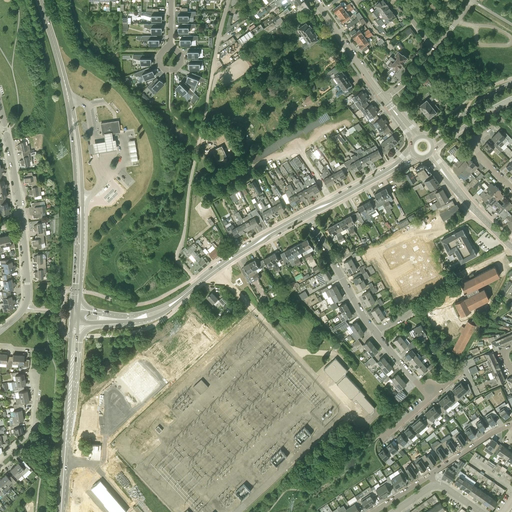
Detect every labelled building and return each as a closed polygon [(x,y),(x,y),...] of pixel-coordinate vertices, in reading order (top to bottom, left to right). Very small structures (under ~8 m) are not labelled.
[(269,35),(298,17),(310,8),(304,0),(286,13),(284,10),(283,8),(256,26),(250,30),(237,39),(246,51),(269,35)] [(284,0),(274,0),(276,2),(270,5),(271,7),(273,8),(280,4),(279,3),(284,0)] [(286,13),(304,0),(294,0),(293,0),(291,2),(292,4),(284,10),(283,8),(284,10),(286,13)] [(374,15),(387,5),(383,0),(382,0),(376,5),(378,8),(372,13),(374,15)] [(352,6),(354,5),(352,2),(350,4),(347,6),(346,4),(343,6),(341,4),(333,9),(336,13),(338,16),(352,6)] [(352,6),(338,16),(340,19),(343,23),(351,17),(347,12),(350,10),(351,11),(356,8),(354,5),(352,6)] [(384,16),(392,11),(387,5),(374,15),(376,18),(382,13),(384,16)] [(267,12),(273,8),(271,7),(266,10),(265,9),(260,12),(262,15),(267,12)] [(380,24),(382,25),(384,23),(382,20),(385,18),(388,22),(396,17),(392,11),(384,16),(381,19),(378,21),(380,24)] [(162,15),(157,15),(157,12),(152,12),(148,12),(144,12),(144,15),(151,17),(151,18),(152,18),(152,21),(161,21),(161,18),(162,18),(162,15)] [(188,12),(181,12),(181,15),(178,15),(178,18),(179,18),(179,21),(188,21),(188,18),(189,18),(189,17),(196,15),(196,12),(188,12)] [(304,37),(313,30),(309,25),(308,26),(306,23),(302,26),(301,25),(300,26),(300,27),(298,29),(295,31),(298,35),(301,33),(304,37)] [(156,27),(156,24),(144,24),(144,27),(151,29),(151,30),(152,30),(152,33),(161,33),(161,30),(162,30),(162,27),(156,27)] [(196,27),(196,24),(181,24),(181,27),(178,27),(178,30),(179,30),(179,33),(188,33),(188,30),(189,30),(189,29),(196,27)] [(357,42),(370,32),(368,29),(366,31),(362,34),(359,30),(356,32),(354,29),(350,32),(352,35),(355,39),(357,42)] [(313,30),(304,37),(307,42),(302,45),(302,47),(303,48),(305,49),(311,45),(312,45),(314,44),(314,42),(318,40),(316,37),(317,36),(313,30)] [(370,32),(357,42),(359,45),(362,49),(362,48),(364,51),(368,48),(366,45),(369,43),(366,39),(372,35),(370,32)] [(157,39),(157,36),(142,36),(142,39),(149,41),(149,42),(149,45),(159,45),(159,42),(160,42),(160,39),(157,39)] [(181,45),(190,45),(190,42),(191,42),(191,41),(198,39),(198,36),(183,36),(183,39),(180,39),(180,42),(181,42),(181,45)] [(230,45),(234,42),(236,41),(233,37),(227,41),(230,45)] [(188,57),(198,57),(198,54),(199,54),(199,53),(201,53),(201,48),(195,48),(195,51),(188,51),(188,54),(188,57)] [(335,62),(325,50),(314,58),(323,71),(335,62)] [(396,60),(402,64),(403,65),(405,62),(404,61),(407,58),(403,54),(403,55),(402,54),(403,52),(401,50),(399,52),(398,51),(396,55),(391,51),(390,52),(388,54),(391,56),(396,60)] [(144,58),(144,55),(133,55),(133,58),(141,60),(141,61),(141,64),(151,64),(151,61),(151,58),(144,58)] [(255,66),(248,55),(245,57),(252,68),(255,66)] [(396,71),(402,64),(396,60),(391,56),(386,62),(388,64),(386,66),(389,69),(387,72),(394,77),(398,72),(396,71)] [(203,65),(203,60),(192,60),(192,63),(189,63),(189,66),(190,66),(190,69),(200,69),(200,66),(200,65),(203,65)] [(150,71),(149,68),(135,73),(136,76),(143,76),(143,77),(144,76),(145,79),(155,76),(153,73),(154,72),(153,69),(150,71)] [(339,83),(347,78),(345,74),(344,74),(342,71),(335,75),(334,73),(331,76),(332,78),(334,77),(339,83)] [(206,79),(192,73),(191,76),(188,75),(187,78),(188,78),(186,81),(196,85),(197,82),(198,82),(198,81),(205,82),(206,79)] [(296,76),(291,79),(294,85),(299,82),(296,76)] [(350,81),(347,78),(339,83),(338,84),(334,87),(335,86),(338,91),(336,93),(336,95),(337,96),(338,96),(343,93),(345,96),(350,93),(349,91),(353,89),(351,85),(352,85),(349,82),(350,81)] [(164,84),(162,81),(160,79),(155,84),(153,81),(148,86),(152,90),(154,88),(154,89),(155,88),(157,91),(164,84)] [(182,85),(180,83),(178,85),(179,85),(176,88),(183,95),(186,92),(186,93),(187,92),(189,94),(193,96),(195,94),(192,91),(187,86),(184,83),(182,85)] [(358,100),(367,94),(365,92),(364,93),(362,90),(360,92),(358,89),(353,93),(350,95),(355,103),(358,100)] [(362,107),(368,103),(366,100),(368,99),(366,96),(368,95),(367,94),(358,100),(355,103),(359,109),(360,109),(362,107)] [(307,106),(314,101),(310,95),(305,98),(306,99),(304,100),(307,106)] [(431,107),(432,106),(429,103),(434,99),(432,96),(419,106),(422,109),(422,111),(423,113),(425,113),(431,108),(431,107)] [(367,114),(376,107),(375,105),(374,106),(371,103),(369,105),(368,103),(362,107),(360,109),(365,116),(367,114)] [(431,108),(425,113),(429,118),(434,114),(434,115),(436,113),(435,113),(437,112),(436,111),(439,109),(435,104),(432,106),(431,107),(431,108)] [(370,122),(378,116),(376,114),(378,113),(376,110),(378,109),(376,107),(367,114),(365,116),(370,122)] [(374,123),(377,127),(386,120),(385,119),(383,120),(381,117),(379,119),(378,116),(370,122),(371,125),(374,123)] [(387,130),(389,128),(388,126),(386,123),(387,122),(386,120),(377,127),(380,131),(379,132),(381,135),(385,132),(386,130),(387,130)] [(102,134),(115,132),(117,132),(119,132),(118,121),(116,121),(114,121),(100,124),(102,134)] [(358,131),(362,129),(358,123),(353,126),(358,131)] [(386,134),(394,145),(398,142),(393,135),(394,134),(391,131),(389,128),(387,130),(386,130),(385,132),(386,134)] [(105,140),(93,142),(95,153),(118,149),(116,139),(113,139),(112,131),(104,132),(105,140)] [(495,134),(504,144),(506,143),(508,140),(510,142),(511,140),(511,139),(504,132),(502,134),(499,131),(495,134)] [(336,135),(336,136),(342,144),(345,141),(339,133),(336,135)] [(385,140),(390,148),(394,145),(386,134),(383,137),(385,140)] [(500,147),(504,144),(495,134),(491,138),(496,142),(493,144),(500,151),(502,149),(500,147)] [(136,139),(129,140),(132,161),(139,160),(136,139)] [(380,149),(381,149),(384,154),(388,152),(387,151),(390,148),(385,140),(380,143),(383,146),(380,149)] [(21,151),(22,155),(30,153),(29,145),(25,145),(25,142),(20,143),(20,144),(17,146),(17,148),(17,147),(16,147),(17,150),(21,149),(22,151),(21,151)] [(228,154),(222,142),(214,146),(219,158),(228,154)] [(493,144),(491,146),(487,142),(483,146),(490,153),(493,149),(498,154),(500,151),(493,144)] [(371,148),(377,159),(382,156),(376,145),(371,148)] [(366,150),(372,161),(377,159),(371,148),(366,150)] [(455,157),(456,155),(461,151),(458,148),(457,149),(452,153),(455,157)] [(357,155),(359,159),(363,166),(368,164),(361,152),(360,152),(358,149),(356,150),(358,154),(357,154),(357,155)] [(362,151),(361,151),(361,152),(368,164),(372,161),(366,150),(364,151),(363,150),(362,151)] [(36,152),(30,153),(22,155),(23,158),(24,160),(19,161),(20,164),(20,163),(21,165),(25,165),(25,167),(30,166),(30,165),(33,165),(32,161),(32,160),(31,156),(36,155),(36,152)] [(363,166),(359,159),(357,155),(356,156),(355,155),(352,156),(353,158),(359,169),(363,166)] [(293,159),(299,167),(303,164),(297,156),(293,159)] [(465,167),(472,161),(469,158),(468,159),(465,156),(464,157),(464,156),(461,159),(459,161),(459,162),(460,162),(465,167)] [(344,163),(349,171),(352,169),(354,171),(359,169),(353,158),(344,162),(344,163)] [(295,170),(299,167),(293,159),(289,162),(295,170)] [(453,168),(458,174),(465,167),(460,162),(459,162),(459,161),(457,160),(453,164),(455,167),(453,168)] [(473,171),(473,172),(478,167),(472,161),(465,167),(471,173),(473,171)] [(336,167),(341,178),(346,175),(345,173),(349,171),(344,163),(344,162),(336,167)] [(324,169),(332,183),(337,181),(333,173),(331,174),(326,165),(323,166),(324,169)] [(423,181),(433,176),(426,165),(423,165),(415,169),(418,174),(419,175),(416,177),(417,180),(421,178),(423,181)] [(333,173),(337,181),(341,178),(336,167),(333,169),(335,172),(333,173)] [(478,181),(475,178),(474,178),(471,174),(471,173),(465,167),(458,174),(464,180),(469,176),(472,180),(468,183),(472,187),(478,181)] [(322,170),(323,173),(321,174),(327,186),(332,183),(324,169),(322,170)] [(37,184),(37,183),(36,176),(32,176),(32,172),(27,173),(27,174),(24,176),(24,178),(24,177),(23,177),(24,181),(27,180),(27,182),(28,182),(28,185),(31,185),(37,184)] [(405,175),(408,180),(410,184),(416,181),(410,172),(405,175)] [(481,178),(484,175),(481,173),(475,178),(478,181),(481,178)] [(312,180),(309,175),(306,177),(308,179),(311,186),(315,193),(320,190),(316,183),(314,179),(312,180)] [(431,191),(435,188),(440,184),(433,175),(433,176),(423,181),(424,181),(431,191)] [(306,198),(311,195),(307,188),(305,184),(303,185),(301,182),(300,182),(298,179),(297,179),(296,179),(296,178),(295,176),(292,177),(295,182),(297,181),(302,191),(306,198)] [(311,186),(308,179),(305,180),(306,183),(305,184),(307,188),(311,195),(315,193),(311,186)] [(261,191),(254,181),(251,183),(257,193),(258,193),(260,191),(261,191)] [(298,193),(301,200),(306,198),(302,191),(297,181),(295,182),(298,188),(295,189),(298,193)] [(37,183),(37,184),(31,185),(31,190),(28,190),(28,193),(29,193),(29,195),(33,195),(33,196),(38,196),(41,195),(41,191),(40,183),(37,183)] [(485,188),(491,195),(498,188),(495,185),(494,186),(492,184),(491,183),(490,184),(485,188)] [(293,196),(297,203),(301,200),(298,193),(295,189),(294,190),(290,184),(287,186),(289,189),(291,191),(293,196)] [(385,199),(390,195),(386,188),(380,191),(385,199)] [(485,201),(491,195),(485,188),(480,193),(481,194),(480,195),(483,197),(482,198),(485,201)] [(497,201),(499,200),(503,195),(500,192),(501,191),(498,188),(491,195),(495,198),(497,201)] [(287,204),(290,202),(292,205),(297,203),(293,196),(291,191),(289,189),(286,190),(285,191),(286,193),(282,195),(284,200),(287,204)] [(436,199),(446,194),(443,189),(438,192),(437,190),(425,196),(426,198),(430,196),(432,199),(435,197),(436,199)] [(234,193),(238,199),(243,196),(240,190),(234,193)] [(387,203),(385,199),(380,191),(374,194),(376,198),(373,200),(377,207),(383,205),(387,213),(391,211),(389,207),(387,203)] [(438,208),(445,204),(444,202),(449,199),(446,194),(436,199),(437,201),(434,203),(437,208),(438,208)] [(497,201),(495,198),(491,195),(485,201),(488,204),(489,203),(491,206),(492,205),(493,206),(497,201)] [(275,214),(280,212),(274,201),(272,199),(272,198),(270,199),(274,206),(272,208),(275,214)] [(274,201),(280,212),(285,209),(279,198),(274,201)] [(262,208),(260,208),(260,209),(266,220),(271,217),(265,206),(261,199),(258,201),(259,203),(262,208)] [(5,200),(0,200),(0,209),(10,207),(10,206),(8,206),(7,202),(6,203),(5,200)] [(376,212),(375,209),(377,208),(377,207),(373,200),(370,201),(370,200),(363,204),(371,218),(373,217),(372,214),(376,212)] [(441,213),(440,213),(443,220),(460,211),(457,205),(455,205),(452,200),(445,204),(438,208),(441,213)] [(502,206),(505,208),(510,203),(508,200),(502,205),(502,206)] [(29,207),(29,211),(46,209),(45,205),(45,206),(44,201),(40,202),(31,203),(31,206),(29,207)] [(265,206),(271,217),(275,214),(272,208),(269,203),(267,205),(265,206)] [(357,208),(359,211),(361,215),(365,213),(369,222),(372,220),(371,218),(369,215),(363,204),(357,208)] [(10,207),(0,209),(0,217),(9,216),(8,213),(9,213),(8,209),(11,209),(10,207)] [(505,208),(499,214),(501,216),(506,212),(507,211),(505,208)] [(46,209),(29,211),(30,215),(32,215),(33,218),(42,217),(46,217),(45,212),(46,212),(46,209)] [(248,215),(254,226),(259,224),(253,212),(248,215)] [(237,227),(240,234),(245,231),(236,214),(235,213),(233,214),(235,219),(236,219),(237,221),(237,222),(238,225),(236,226),(237,227)] [(236,214),(245,231),(249,229),(246,222),(243,217),(242,219),(240,216),(239,216),(238,213),(236,214)] [(345,218),(349,226),(351,229),(354,234),(356,233),(353,228),(354,227),(353,225),(352,225),(355,223),(354,221),(358,218),(358,217),(355,213),(351,215),(345,218)] [(246,222),(249,229),(254,226),(248,215),(243,217),(246,222)] [(339,222),(343,229),(347,227),(351,236),(354,234),(349,226),(345,218),(339,222)] [(399,223),(402,228),(410,223),(408,219),(399,223)] [(345,239),(340,231),(343,229),(339,222),(334,225),(338,232),(340,236),(342,240),(345,239)] [(36,231),(37,236),(43,235),(46,235),(45,227),(45,223),(41,223),(37,224),(37,225),(33,226),(33,228),(33,231),(36,231)] [(232,224),(226,228),(232,238),(235,236),(236,237),(240,234),(237,227),(236,226),(234,227),(232,224)] [(342,240),(340,236),(338,232),(334,225),(328,228),(332,235),(335,234),(340,242),(342,240)] [(463,228),(457,231),(452,234),(442,240),(449,253),(454,250),(461,263),(477,254),(473,247),(473,248),(466,235),(463,228)] [(9,235),(4,236),(6,246),(9,245),(9,248),(15,247),(14,240),(10,241),(9,235)] [(43,235),(37,236),(35,236),(35,239),(31,240),(32,245),(32,244),(33,246),(37,246),(37,248),(42,248),(41,244),(44,243),(43,235)] [(420,243),(417,237),(384,255),(390,267),(414,254),(421,268),(397,280),(404,293),(437,275),(434,269),(432,270),(431,269),(436,267),(425,246),(423,246),(422,243),(418,245),(418,244),(420,243)] [(306,250),(307,249),(312,246),(308,239),(302,242),(306,250)] [(199,263),(203,268),(210,262),(205,257),(204,258),(202,257),(201,258),(194,251),(197,248),(196,247),(198,245),(195,242),(193,244),(187,249),(199,263)] [(222,242),(217,246),(215,248),(220,253),(226,247),(222,242)] [(300,253),(306,250),(302,242),(296,245),(300,253)] [(383,251),(379,244),(360,253),(364,260),(383,251)] [(210,252),(208,254),(213,259),(220,253),(215,248),(212,245),(207,249),(210,252)] [(297,255),(300,253),(296,245),(290,248),(296,259),(299,264),(302,263),(297,255)] [(189,265),(192,268),(191,268),(196,273),(198,272),(198,273),(203,268),(199,263),(187,249),(187,250),(185,247),(182,249),(180,252),(186,259),(188,257),(193,262),(189,265)] [(291,262),(294,260),(296,259),(290,248),(284,251),(285,252),(280,254),(283,260),(284,262),(289,259),(291,262)] [(280,262),(283,260),(280,254),(277,256),(275,253),(269,256),(276,268),(278,272),(281,270),(279,267),(277,262),(279,260),(280,262)] [(37,267),(46,266),(45,258),(42,258),(42,254),(37,254),(37,256),(33,257),(33,259),(33,258),(33,262),(37,261),(37,263),(37,267)] [(276,273),(278,272),(276,268),(269,256),(260,261),(263,266),(266,264),(269,269),(272,267),(276,273)] [(3,265),(4,268),(15,266),(15,264),(12,265),(12,261),(10,261),(10,258),(0,260),(1,266),(3,265)] [(344,262),(347,268),(354,263),(352,258),(344,262)] [(249,263),(258,279),(260,277),(256,269),(259,267),(260,268),(263,266),(260,261),(257,263),(255,260),(249,263)] [(256,280),(258,279),(249,263),(243,266),(247,273),(244,275),(247,281),(250,279),(249,278),(253,275),(256,280)] [(350,273),(357,269),(354,263),(347,268),(350,273)] [(15,266),(4,268),(4,271),(2,271),(3,274),(1,274),(2,277),(11,275),(10,273),(14,272),(13,268),(15,268),(15,266)] [(46,266),(37,267),(38,270),(38,272),(34,272),(34,275),(34,277),(38,278),(38,279),(43,278),(43,275),(46,274),(46,266)] [(466,298),(457,302),(454,303),(460,315),(463,314),(472,309),(471,308),(490,298),(485,288),(480,291),(478,286),(499,275),(495,266),(475,276),(473,273),(469,275),(471,278),(464,281),(461,283),(468,297),(466,298)] [(315,275),(321,286),(327,282),(326,280),(332,277),(328,270),(323,272),(323,271),(315,275)] [(356,284),(364,280),(361,274),(353,279),(356,284)] [(11,275),(2,277),(4,286),(15,283),(14,282),(12,282),(11,278),(11,275)] [(359,289),(366,285),(364,280),(356,284),(359,289)] [(15,283),(4,286),(4,288),(2,289),(3,291),(1,291),(2,295),(11,293),(10,290),(13,289),(13,285),(15,285),(15,283)] [(330,296),(339,291),(336,285),(328,290),(327,287),(321,290),(323,292),(325,291),(328,297),(330,296)] [(365,300),(374,295),(372,296),(371,294),(377,290),(376,287),(375,288),(373,285),(369,287),(371,290),(362,295),(365,300)] [(299,294),(301,297),(302,299),(308,296),(305,290),(299,294)] [(335,301),(336,301),(342,297),(339,291),(330,296),(332,299),(333,302),(330,304),(327,306),(328,308),(331,307),(337,304),(335,301)] [(11,293),(2,295),(3,303),(15,301),(14,299),(12,299),(11,296),(11,293)] [(213,303),(218,299),(212,293),(207,297),(213,303)] [(374,295),(365,300),(368,306),(377,301),(377,300),(374,295)] [(15,301),(3,303),(4,306),(2,306),(3,312),(13,310),(12,307),(13,306),(13,303),(15,302),(15,301)] [(342,313),(349,309),(346,303),(339,307),(342,313)] [(375,316),(382,312),(378,306),(371,311),(375,316)] [(346,319),(346,318),(352,315),(349,309),(342,313),(344,316),(340,318),(342,322),(340,323),(337,325),(339,328),(342,326),(347,323),(345,320),(346,319)] [(382,312),(375,316),(378,321),(385,317),(382,312)] [(463,350),(472,333),(474,329),(477,331),(482,321),(474,317),(471,323),(467,321),(464,327),(462,326),(459,331),(461,332),(454,346),(452,350),(460,355),(462,350),(463,350)] [(357,322),(350,326),(351,328),(348,330),(351,334),(352,333),(354,332),(360,327),(357,322)] [(424,330),(421,324),(414,328),(414,329),(412,330),(408,332),(410,334),(413,338),(418,336),(419,339),(426,335),(424,330)] [(358,338),(359,336),(364,333),(360,327),(354,332),(352,333),(357,340),(353,342),(355,345),(360,341),(357,338),(358,337),(358,338)] [(504,345),(510,343),(506,335),(505,333),(505,332),(499,335),(501,338),(504,346),(504,345)] [(499,348),(504,346),(501,338),(499,335),(499,334),(495,335),(496,336),(494,337),(495,340),(496,340),(499,348)] [(393,341),(397,345),(404,340),(400,335),(393,341)] [(494,350),(499,348),(496,340),(495,340),(494,337),(493,336),(488,338),(488,336),(485,337),(485,339),(488,339),(489,343),(491,342),(494,350)] [(367,350),(374,345),(369,340),(363,345),(367,350)] [(401,350),(407,345),(408,345),(404,340),(397,345),(401,350)] [(360,341),(355,345),(351,348),(354,351),(358,349),(357,348),(362,344),(360,341)] [(405,355),(409,360),(416,354),(412,349),(416,346),(414,343),(409,348),(411,350),(405,355)] [(367,356),(370,353),(372,355),(378,350),(374,345),(367,350),(365,352),(367,356)] [(487,360),(495,357),(492,351),(487,353),(485,354),(483,355),(485,358),(486,358),(487,360)] [(9,368),(9,360),(6,360),(7,354),(1,354),(1,363),(6,363),(6,367),(9,368)] [(409,360),(413,364),(420,359),(416,354),(409,360)] [(12,360),(9,360),(9,368),(12,368),(12,363),(18,364),(18,355),(13,355),(12,360)] [(18,355),(18,364),(18,366),(23,366),(23,369),(26,369),(26,361),(23,361),(24,355),(18,355)] [(382,367),(388,362),(383,357),(377,362),(382,367)] [(491,366),(498,362),(497,362),(495,357),(487,360),(487,361),(486,361),(489,367),(491,366)] [(375,408),(364,396),(365,395),(360,390),(345,374),(348,371),(335,358),(324,369),(351,398),(354,400),(356,398),(370,413),(375,408)] [(413,364),(417,369),(423,363),(420,359),(413,364)] [(386,374),(387,373),(387,372),(392,367),(388,362),(382,367),(380,369),(385,375),(380,379),(382,381),(383,381),(384,380),(388,376),(386,374)] [(493,371),(501,368),(498,362),(491,366),(489,367),(490,369),(491,369),(492,371),(493,371)] [(423,363),(417,369),(421,374),(427,368),(423,363)] [(476,365),(468,369),(471,374),(478,371),(476,365)] [(495,377),(503,374),(500,368),(501,368),(493,371),(492,371),(492,372),(488,374),(490,377),(494,375),(495,377)] [(16,381),(25,379),(23,374),(18,375),(18,372),(11,373),(12,376),(15,376),(16,381)] [(391,383),(394,386),(402,379),(397,374),(391,379),(393,381),(391,383)] [(496,380),(495,380),(496,384),(505,380),(503,374),(495,377),(496,380)] [(13,390),(14,390),(24,388),(23,385),(26,385),(25,379),(16,381),(11,382),(13,390)] [(200,394),(208,387),(201,379),(193,386),(200,394)] [(401,390),(401,389),(406,384),(402,379),(394,386),(399,392),(396,394),(398,397),(401,400),(405,396),(400,391),(401,390)] [(457,386),(463,394),(467,390),(468,391),(471,389),(468,384),(465,386),(461,382),(457,386)] [(459,397),(463,394),(457,386),(452,390),(456,394),(453,396),(457,401),(460,398),(459,397)] [(19,398),(28,396),(27,391),(25,391),(24,388),(14,390),(14,393),(18,392),(19,398)] [(457,401),(453,396),(451,398),(447,394),(443,398),(449,405),(454,402),(455,403),(457,401)] [(14,407),(24,405),(24,403),(29,402),(28,396),(19,398),(15,399),(16,404),(13,404),(14,407)] [(445,409),(449,405),(443,398),(439,401),(442,406),(440,408),(444,412),(446,410),(445,409)] [(498,409),(504,418),(510,415),(509,415),(506,411),(510,408),(510,407),(508,402),(498,409)] [(14,416),(22,415),(21,409),(25,409),(24,405),(14,407),(14,408),(10,408),(11,412),(13,411),(13,412),(10,412),(11,417),(12,417),(14,416)] [(444,412),(440,408),(437,410),(434,406),(429,409),(436,417),(440,413),(441,415),(444,412)] [(436,417),(429,409),(425,413),(429,417),(426,420),(429,423),(430,424),(431,425),(433,423),(433,422),(432,421),(436,417)] [(485,415),(491,425),(496,421),(493,417),(497,414),(494,409),(485,415)] [(13,422),(12,422),(13,425),(19,424),(18,421),(23,420),(22,415),(14,416),(12,417),(13,422)] [(470,421),(475,428),(478,427),(481,431),(486,428),(480,419),(479,418),(478,416),(470,421)] [(429,423),(426,420),(424,422),(420,417),(416,421),(422,429),(426,425),(427,426),(430,424),(429,423)] [(418,432),(422,429),(416,421),(411,425),(415,429),(412,431),(415,435),(416,436),(419,434),(418,432)] [(469,425),(464,428),(466,431),(467,433),(471,438),(476,435),(475,434),(472,430),(475,428),(470,421),(468,423),(469,425)] [(13,425),(10,426),(11,428),(13,428),(14,434),(23,432),(22,430),(25,429),(24,426),(20,427),(19,424),(13,425)] [(295,436),(302,443),(312,434),(305,427),(295,436)] [(415,435),(412,431),(409,427),(404,431),(408,435),(404,438),(407,441),(407,442),(408,443),(411,440),(410,439),(415,435)] [(461,445),(466,441),(459,431),(451,436),(455,441),(457,439),(461,445)] [(407,441),(404,438),(401,434),(396,438),(400,442),(397,444),(401,449),(404,447),(403,445),(407,441)] [(491,450),(490,452),(493,454),(497,448),(494,446),(497,442),(492,439),(486,447),(491,450)] [(442,443),(445,448),(448,446),(451,451),(456,448),(450,440),(446,443),(444,441),(442,443)] [(401,449),(397,444),(395,446),(391,442),(387,446),(390,450),(393,453),(398,450),(399,451),(401,449)] [(445,448),(442,443),(441,442),(434,447),(441,458),(446,455),(442,449),(445,448)] [(495,451),(502,456),(507,449),(502,445),(502,446),(500,444),(496,449),(495,451)] [(271,459),(277,466),(288,456),(281,449),(271,459)] [(393,453),(390,450),(386,453),(383,449),(379,453),(385,460),(390,456),(391,457),(394,455),(393,453)] [(502,456),(507,459),(511,452),(507,449),(502,456)] [(422,456),(425,461),(428,459),(431,465),(436,461),(431,453),(426,456),(425,454),(422,456)] [(425,461),(422,456),(419,458),(421,460),(416,463),(422,471),(426,468),(423,463),(425,461)] [(456,476),(465,463),(460,460),(458,463),(459,464),(457,468),(453,465),(450,469),(448,467),(443,475),(451,480),(455,475),(456,476)] [(18,463),(14,467),(22,475),(28,469),(26,467),(22,462),(20,464),(18,463)] [(412,478),(417,475),(413,469),(416,468),(412,462),(409,464),(410,466),(405,469),(412,478)] [(22,475),(14,467),(10,470),(14,474),(11,476),(16,481),(18,479),(22,475)] [(395,475),(401,485),(406,482),(405,481),(403,477),(405,475),(402,470),(399,472),(399,473),(395,475)] [(6,475),(2,478),(7,485),(12,481),(14,483),(16,481),(11,476),(9,478),(6,475)] [(387,479),(390,485),(393,483),(396,487),(396,488),(401,485),(395,475),(390,478),(387,479)] [(454,483),(459,486),(464,479),(459,475),(454,483)] [(10,487),(7,485),(2,478),(0,479),(0,485),(1,486),(0,487),(0,489),(5,494),(7,492),(6,491),(10,487)] [(380,485),(386,495),(391,492),(390,491),(387,487),(390,485),(387,479),(384,481),(384,482),(380,485)] [(459,486),(464,489),(469,482),(464,479),(459,486)] [(464,489),(468,492),(474,485),(469,482),(464,489)] [(245,484),(236,492),(242,499),(251,491),(245,484)] [(372,489),(375,495),(378,493),(381,497),(380,497),(381,498),(386,495),(380,485),(375,488),(375,487),(372,489)] [(468,492),(473,496),(478,488),(474,485),(468,492)] [(473,496),(478,499),(483,491),(478,488),(473,496)] [(365,495),(371,505),(376,501),(375,501),(372,496),(375,495),(372,489),(369,491),(369,492),(365,495)] [(478,499),(483,502),(488,495),(483,491),(478,499)] [(357,499),(360,504),(363,503),(365,507),(366,508),(371,505),(365,495),(360,498),(360,497),(357,499)] [(483,502),(487,505),(492,498),(488,495),(483,502)] [(492,498),(487,505),(492,509),(497,501),(492,498)] [(350,505),(354,511),(359,511),(361,511),(360,510),(357,506),(360,504),(357,499),(354,501),(354,502),(350,505)] [(435,506),(439,511),(441,511),(445,509),(440,502),(435,506)]
